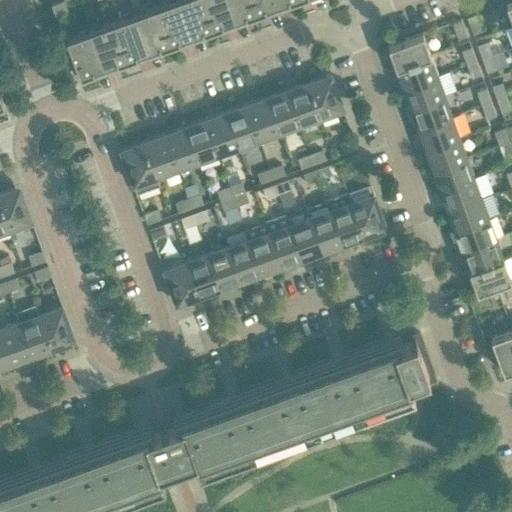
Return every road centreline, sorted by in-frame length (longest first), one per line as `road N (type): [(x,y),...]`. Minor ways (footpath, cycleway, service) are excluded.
road 1 (residential): [(348,19),(85,113)]
road 2 (residential): [(348,19),(430,246),(416,268)]
road 3 (residential): [(169,349),(416,268)]
road 4 (residential): [(169,349),(166,320),(85,113)]
road 5 (residential): [(24,136),(61,254),(111,369)]
road 6 (residential): [(416,268),(459,385),(503,409)]
road 7 (residential): [(0,415),(111,369)]
